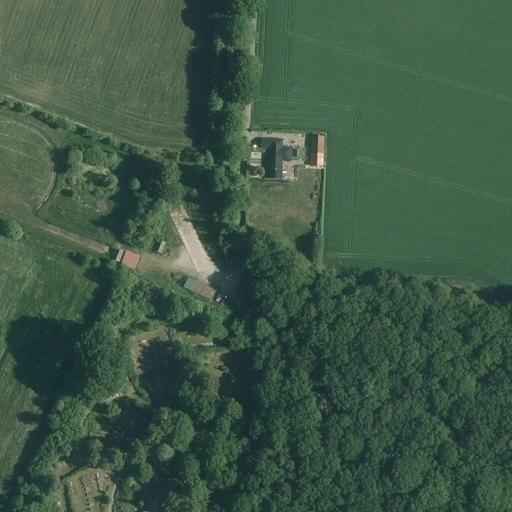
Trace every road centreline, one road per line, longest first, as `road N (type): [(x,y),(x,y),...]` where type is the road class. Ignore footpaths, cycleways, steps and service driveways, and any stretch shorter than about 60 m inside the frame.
road 1 (unclassified): [(247,121),(242,238),(301,327),(303,352),(231,511)]
road 2 (track): [(285,394),(312,476),(332,497),(394,498),(511,474)]
